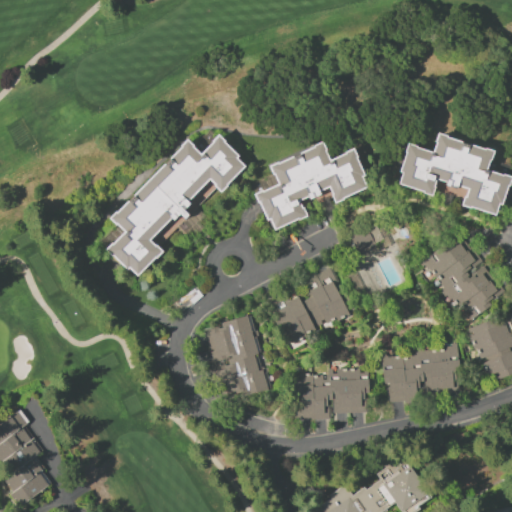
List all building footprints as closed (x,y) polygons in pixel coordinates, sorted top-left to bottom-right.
[(437,136),(431,154),(406,146),(397,173),(401,174),(397,187),(429,197),(435,181),(443,184),(441,188),(453,192),(455,187),(464,191),(459,207),(491,218),(495,206),(499,207),(508,180),(482,172),(489,153),(437,136)] [(181,141),(104,220),(119,235),(102,252),(123,273),(126,269),(134,278),(158,253),(146,242),(166,221),(172,215),(179,222),(184,217),(177,210),(183,204),(205,182),(218,194),(242,169),(232,160),(234,157),(213,137),(195,155),(181,141)] [(251,197),(274,186),(266,169),(318,144),(326,162),(349,151),(362,177),(359,179),(365,190),(333,205),(326,190),(316,195),(317,198),(306,203),(304,199),(296,202),(303,217),(272,232),(267,221),(263,223),(251,197)] [(355,252),(381,241),(374,224),(348,235),(355,252)] [(418,262),(445,243),(447,246),(450,244),(452,248),(458,243),(464,251),(466,250),(472,258),(476,255),(483,264),(482,265),(484,267),(480,270),(493,288),(498,285),(503,291),(487,302),(490,305),(471,319),(466,312),(464,314),(457,303),(454,305),(428,268),(426,269),(423,265),(421,266),(418,262)] [(297,296),(300,302),(307,298),(298,281),(315,272),(316,274),(329,267),(334,277),(331,279),(349,314),(325,327),(323,322),(313,327),(315,331),(293,343),(274,308),(276,307),(274,305),(282,301),(283,304),(289,300),(287,296),(294,292),(296,297),(297,296)] [(467,329),(511,311),(511,372),(496,379),(493,373),(486,376),(467,329)] [(202,328),(249,314),(260,352),(256,353),(262,373),(266,372),(270,389),(245,396),(243,388),(226,393),(223,381),(218,383),(202,328)] [(383,385),(380,353),(385,352),(386,355),(390,355),(390,356),(414,354),(414,352),(416,352),(416,350),(427,349),(427,351),(445,349),(445,347),(451,347),(450,344),(456,343),(459,373),(451,374),(452,386),(429,388),(428,381),(418,381),(419,389),(416,389),(416,396),(406,397),(406,401),(389,403),(387,384),(383,385)] [(336,369),(359,368),(359,373),(362,372),(362,368),(367,368),(368,393),(364,393),(364,412),(328,413),(328,419),(310,419),(310,417),(295,417),(294,374),(312,374),(312,375),(322,375),(322,380),(325,380),(325,375),(327,375),(327,369),(332,369),(332,373),(336,373),(336,369)] [(0,423),(19,409),(28,422),(23,425),(0,442),(0,423)] [(0,442),(23,425),(33,438),(3,460),(1,462),(0,460),(0,442)] [(33,438),(42,451),(35,456),(13,472),(3,460),(33,438)] [(13,472),(35,456),(44,469),(41,471),(12,492),(3,479),(13,472)] [(311,511),(331,498),(329,495),(344,484),(351,495),(363,488),(364,490),(379,480),(375,474),(385,467),(390,475),(396,471),(398,472),(408,465),(430,498),(417,506),(419,509),(414,511),(399,511),(394,504),(382,511),(311,511)] [(41,471),(50,484),(18,507),(9,494),(12,492),(41,471)]
